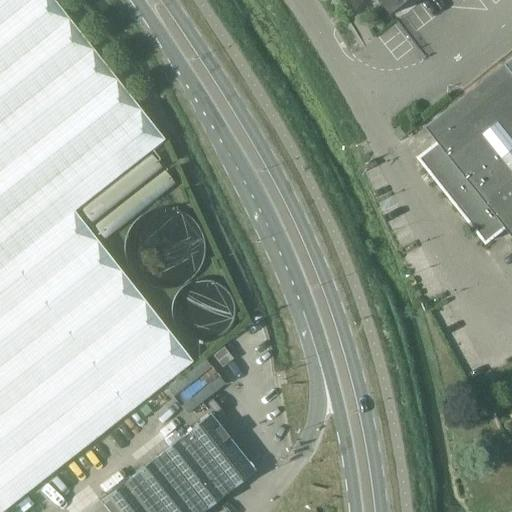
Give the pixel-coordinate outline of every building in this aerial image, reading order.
[(52,0),(0,0),(0,511),(1,511),(192,362),(73,211),(163,140),(52,0)] [(378,0),(390,15),(409,0),(378,0)] [(511,58),(426,127),(438,143),(419,158),(423,163),(422,164),(422,163),(420,164),(480,241),(482,239),(481,238),(482,238),(487,243),(505,228),(511,236),(511,58)] [(213,253),(213,252),(212,243),(210,236),(206,229),(201,223),(194,217),(188,213),(180,210),(171,209),(162,210),(153,212),(147,216),(141,221),(135,227),(131,234),(128,242),(127,250),(128,258),(130,267),(133,274),(138,281),(145,287),(152,291),(160,293),(168,295),(178,294),(187,291),(193,288),(200,282),(206,275),(210,268),(212,261),(213,253)] [(240,320),(240,319),(240,314),(238,308),(235,303),(231,298),(226,294),(222,292),(217,291),(210,290),(204,291),(199,293),(194,295),(190,299),(186,304),(184,308),(183,313),(182,319),(183,325),(184,331),(188,337),(190,340),(195,344),(201,347),(210,349),(216,348),(222,347),(227,344),(232,340),(235,336),(238,331),(240,325),(240,320)] [(213,356),(222,367),(233,359),(223,347),(213,356)] [(212,367),(201,376),(208,385),(219,376),(212,367)] [(107,511),(201,511),(254,471),(210,414),(99,501),(107,511)]
